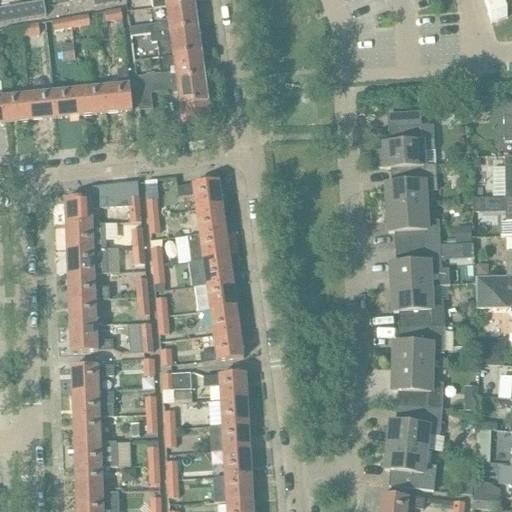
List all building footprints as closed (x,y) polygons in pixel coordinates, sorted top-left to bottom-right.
[(168,8),(194,4),(193,0),(150,0),(152,10),(168,8)] [(511,0),(483,0),(491,24),(507,19),(504,10),(511,7),(511,0)] [(48,15),(46,2),(38,3),(40,16),(48,15)] [(32,18),(40,16),(38,3),(30,5),(32,18)] [(157,21),(158,25),(130,28),(131,37),(150,35),(198,29),(194,4),(168,8),(170,20),(157,21)] [(24,19),(32,18),(30,5),(22,6),(24,19)] [(24,19),(22,6),(14,8),(16,21),(24,19)] [(16,21),(14,8),(6,9),(8,22),(16,21)] [(0,20),(0,24),(8,22),(6,9),(0,10),(0,20)] [(96,14),(99,29),(107,28),(107,24),(122,21),(122,19),(121,10),(96,14)] [(88,16),(71,18),(72,30),(90,27),(88,16)] [(72,30),(71,18),(52,22),(54,33),(72,30)] [(37,24),(21,27),(22,38),(39,35),(37,24)] [(4,41),(22,38),(21,27),(2,30),(4,41)] [(150,35),(151,44),(156,43),(158,58),(201,53),(198,29),(150,35)] [(64,45),(65,63),(74,62),(73,44),(64,45)] [(160,74),(135,78),(136,86),(205,78),(201,53),(158,58),(160,74)] [(104,89),(106,115),(132,112),(128,70),(118,71),(120,87),(104,89)] [(205,78),(136,86),(138,102),(139,112),(154,110),(152,93),(173,91),(173,94),(178,93),(180,106),(182,122),(196,120),(197,123),(210,121),(205,78)] [(78,92),(81,117),(106,115),(104,89),(78,92)] [(53,94),(56,120),(81,117),(78,92),(53,94)] [(31,122),(56,120),(53,94),(28,97),(31,122)] [(31,122),(28,97),(3,99),(5,125),(31,122)] [(484,111),(484,98),(469,98),(469,112),(484,111)] [(164,124),(155,125),(156,138),(165,137),(164,124)] [(436,167),(433,127),(388,129),(389,145),(384,145),(385,170),(436,167)] [(505,169),(492,169),(493,198),(505,198),(511,197),(511,157),(504,158),(505,169)] [(436,167),(385,170),(385,171),(391,170),(391,185),(386,185),(387,210),(426,208),(425,193),(437,192),(436,167)] [(195,197),(197,212),(222,208),(219,183),(177,188),(178,199),(195,197)] [(501,238),(511,237),(511,197),(505,198),(506,223),(500,223),(501,238)] [(140,215),(139,198),(129,199),(130,215),(140,215)] [(65,201),(66,227),(93,226),(92,211),(107,210),(107,209),(107,199),(65,201)] [(481,199),(471,199),(471,212),(481,212),(481,199)] [(149,218),(158,217),(157,201),(147,202),(149,218)] [(226,233),(222,208),(197,212),(183,214),(187,239),(226,233)] [(394,234),(395,249),(440,247),(439,222),(427,222),(426,208),(387,210),(389,234),(394,234)] [(149,218),(150,230),(151,235),(160,235),(158,217),(149,218)] [(66,227),(67,252),(107,250),(106,225),(93,226),(66,227)] [(459,229),(460,245),(472,244),(471,228),(459,229)] [(132,232),(133,250),(143,249),(142,231),(132,232)] [(229,258),(226,233),(187,239),(191,264),(204,262),(229,258)] [(473,245),(440,247),(441,262),(474,260),(473,245)] [(449,286),(449,272),(442,272),(441,262),(440,247),(395,249),(396,265),(391,265),(392,290),(430,287),(449,286)] [(143,249),(133,250),(135,267),(145,267),(143,249)] [(153,269),(163,268),(161,249),(152,250),(153,269)] [(68,277),(95,276),(108,276),(107,250),(67,252),(68,277)] [(233,284),(229,258),(204,262),(208,287),(233,284)] [(179,267),(183,288),(200,285),(199,281),(192,282),(190,266),(179,267)] [(489,278),(489,266),(476,266),(476,278),(489,278)] [(163,268),(153,269),(155,286),(165,285),(163,268)] [(95,276),(68,277),(69,303),(96,302),(109,301),(109,289),(95,289),(95,276)] [(511,278),(506,278),(475,279),(475,285),(476,310),(511,309),(511,278)] [(138,300),(148,299),(146,281),(136,282),(138,300)] [(198,314),(211,312),(236,309),(233,284),(208,287),(195,289),(198,314)] [(399,314),(399,329),(445,328),(443,302),(431,302),(430,287),(392,290),(393,314),(399,314)] [(149,317),(148,299),(138,300),(139,318),(149,317)] [(158,320),(168,318),(167,300),(156,301),(158,320)] [(97,327),(96,302),(69,303),(70,328),(97,327)] [(215,337),(240,334),(236,309),(211,312),(215,337)] [(170,335),(168,318),(158,320),(159,336),(170,335)] [(142,327),(127,327),(130,356),(143,355),(153,354),(151,338),(150,326),(142,327)] [(97,327),(70,328),(71,354),(114,352),(113,341),(97,342),(97,327)] [(394,344),(393,369),(432,370),(432,355),(444,355),(445,328),(399,329),(399,344),(394,344)] [(475,329),(467,330),(467,348),(475,348),(475,329)] [(243,359),(240,334),(215,337),(217,351),(200,353),(202,365),(243,359)] [(505,340),(479,340),(479,366),(505,367),(505,340)] [(173,368),(171,351),(160,352),(162,369),(173,368)] [(154,361),(143,362),(144,378),(155,378),(154,361)] [(72,395),(99,394),(99,379),(114,378),(114,367),(71,369),(72,395)] [(398,393),(397,408),(442,411),(443,385),(431,384),(432,370),(393,369),(392,393),(398,393)] [(191,391),(191,375),(163,376),(163,392),(191,391)] [(221,388),(221,403),(247,401),(245,375),(204,378),(204,389),(221,388)] [(478,388),(464,388),(463,412),(477,413),(478,388)] [(99,394),(72,395),(73,420),(100,419),(113,419),(113,406),(100,407),(99,394)] [(157,417),(156,399),(145,400),(146,417),(157,417)] [(223,428),(248,426),(247,401),(221,403),(223,428)] [(390,423),(388,447),(426,451),(427,437),(439,438),(442,411),(397,408),(396,423),(390,423)] [(164,414),(165,431),(175,431),(175,414),(164,414)] [(158,435),(157,417),(146,417),(147,435),(158,435)] [(100,419),(73,420),(74,445),(101,444),(100,419)] [(478,430),(496,432),(497,426),(479,424),(478,430)] [(140,426),(131,427),(132,440),(141,439),(140,426)] [(250,452),(248,426),(223,428),(209,429),(210,454),(224,453),(250,452)] [(175,431),(165,431),(166,450),(176,449),(175,431)] [(475,436),(461,436),(461,454),(475,454),(475,436)] [(118,469),(117,444),(101,444),(74,445),(75,471),(102,470),(118,469)] [(426,451),(388,447),(385,472),(390,472),(389,488),(433,493),(436,467),(424,466),(426,451)] [(148,468),(159,468),(158,449),(147,450),(148,468)] [(226,478),(251,477),(250,452),(224,453),(226,478)] [(167,464),(167,482),(178,481),(178,464),(167,464)] [(160,485),(159,468),(148,468),(149,486),(160,485)] [(76,496),(103,495),(102,470),(75,471),(76,496)] [(474,477),(458,476),(456,495),(472,496),(474,477)] [(213,479),(214,505),(227,504),(253,502),(251,477),(226,478),(213,479)] [(179,500),(178,481),(167,482),(168,500),(179,500)] [(103,495),(76,496),(76,511),(119,511),(118,494),(103,495)] [(382,496),(380,511),(406,511),(407,508),(423,510),(424,500),(382,496)] [(498,511),(500,499),(474,497),(473,504),(473,510),(490,511),(498,511)] [(149,511),(161,511),(161,500),(149,500),(149,511)] [(227,511),(253,511),(253,502),(227,504),(227,511)]
